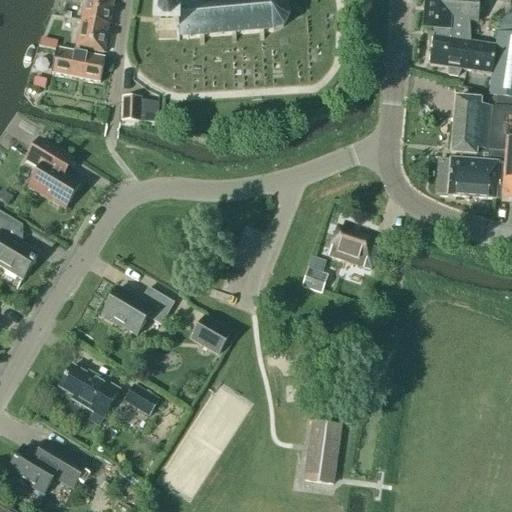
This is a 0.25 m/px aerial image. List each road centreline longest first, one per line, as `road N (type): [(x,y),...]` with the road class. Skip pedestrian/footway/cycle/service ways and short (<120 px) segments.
road 1 (residential): [(0,396),(111,212),(133,194),(287,182)]
road 2 (tertiary): [(511,242),(416,210),(389,173),(387,154)]
road 3 (tertiary): [(387,154),(400,0)]
